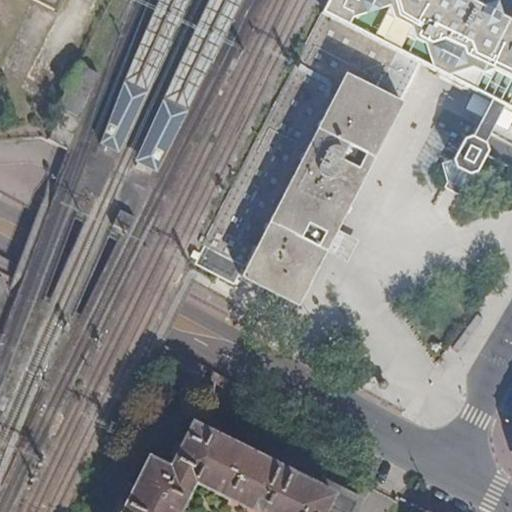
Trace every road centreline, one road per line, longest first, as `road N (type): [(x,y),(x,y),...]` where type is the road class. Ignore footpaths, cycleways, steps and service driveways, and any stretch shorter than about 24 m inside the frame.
road 1 (secondary): [(174,329),(455,476)]
road 2 (secondary): [(174,329),(0,233)]
road 3 (residential): [(455,476),(511,367)]
